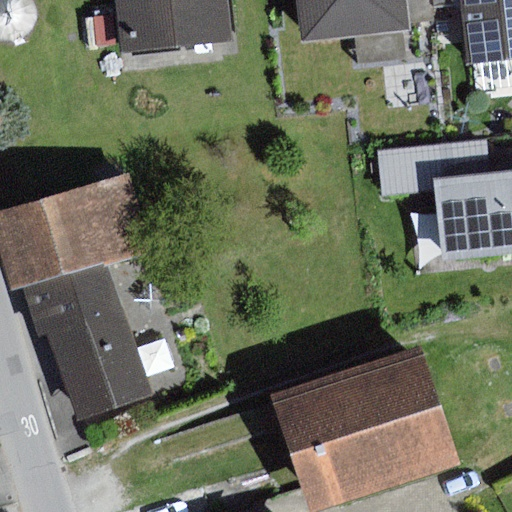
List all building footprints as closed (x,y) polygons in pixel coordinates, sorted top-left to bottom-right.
[(232,0),(119,0),(126,57),(238,44),(232,0)] [(304,0),(310,47),(418,35),(417,26),(437,23),(435,4),(434,0),(304,0)] [(511,0),(434,0),(435,4),(466,2),(472,69),(477,68),(479,96),(511,92),(511,0)] [(491,142),(380,154),(385,199),(441,193),(449,267),(511,259),(511,174),(495,176),(491,142)] [(133,177),(0,217),(0,234),(18,295),(27,293),(43,341),(52,338),(82,425),(159,399),(114,272),(157,256),(133,177)] [(430,351),(279,403),(317,511),(345,511),(471,468),(430,351)]
